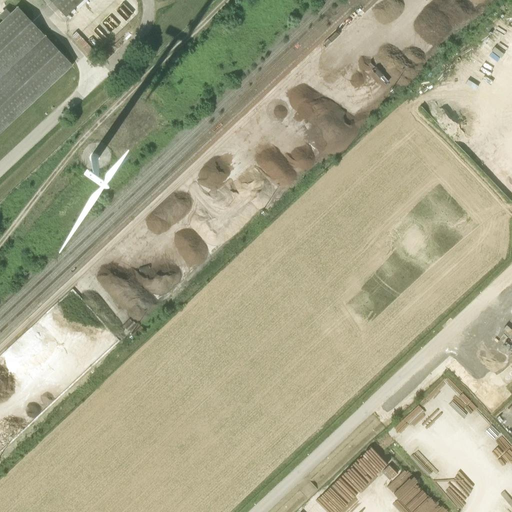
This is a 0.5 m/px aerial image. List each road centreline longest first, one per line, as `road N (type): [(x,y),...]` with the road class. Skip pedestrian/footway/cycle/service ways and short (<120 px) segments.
road 1 (unknown): [(0,350),(382,0)]
road 2 (unclassified): [(255,511),(511,270)]
road 3 (track): [(0,244),(105,116),(224,0)]
road 4 (unknown): [(0,411),(99,321)]
